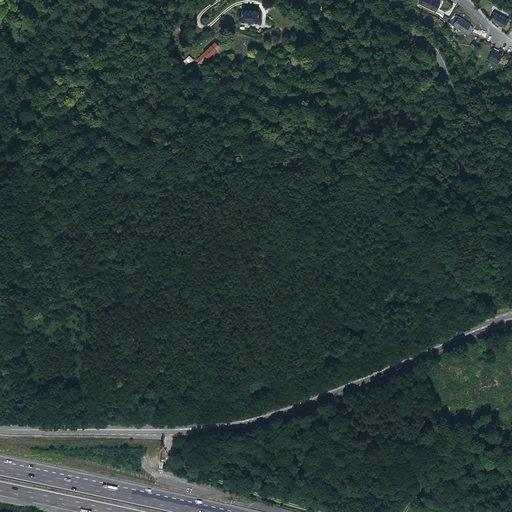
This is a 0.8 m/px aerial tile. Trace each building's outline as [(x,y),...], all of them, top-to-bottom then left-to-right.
[(420,0),(420,1),(434,9),(439,0),(420,0)] [(508,14),(493,7),(489,15),(500,21),(499,22),(503,24),(508,14)] [(258,10),(242,10),(242,16),(240,16),(239,22),(248,22),(248,23),(249,24),(251,24),(252,24),(253,23),(260,23),(260,17),(258,16),(258,10)] [(452,22),(458,13),(455,12),(450,21),(452,22)] [(470,21),(458,13),(452,22),(464,30),(464,29),(469,23),(470,21)] [(201,64),(220,47),(215,42),(196,58),(199,62),(193,67),(195,69),(200,63),(201,64)] [(498,46),(493,43),(487,55),(496,60),(501,50),(497,48),(498,46)]
